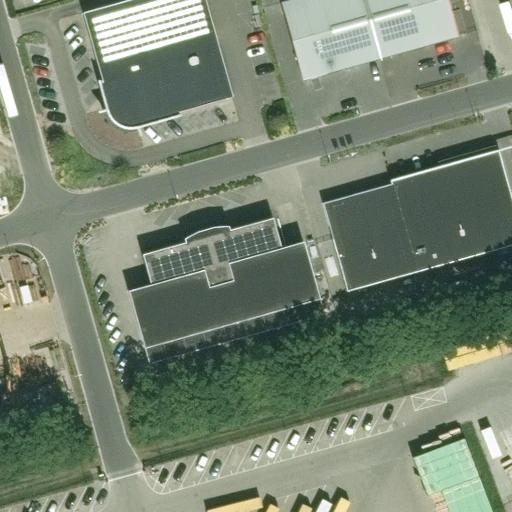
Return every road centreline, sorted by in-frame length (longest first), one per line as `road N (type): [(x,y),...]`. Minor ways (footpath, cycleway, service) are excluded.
road 1 (unclassified): [(47,221),(511,85)]
road 2 (unknown): [(45,14),(74,121),(97,148),(140,150),(245,117)]
road 3 (unknown): [(169,511),(322,471),(365,469),(384,511)]
road 4 (unclassified): [(47,221),(117,457)]
road 5 (unclassified): [(0,45),(47,221)]
road 6 (unknown): [(108,203),(129,355)]
road 7 (unknown): [(245,117),(218,0)]
